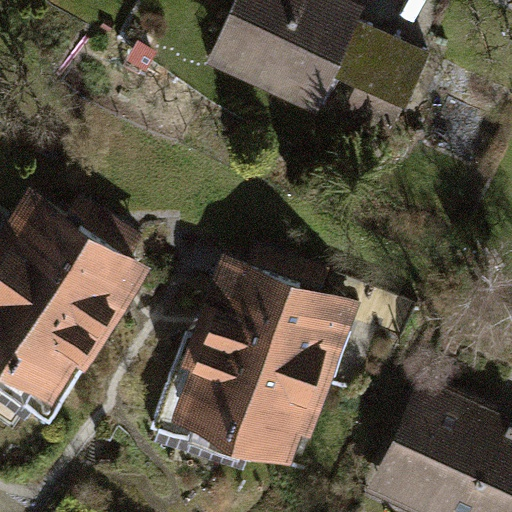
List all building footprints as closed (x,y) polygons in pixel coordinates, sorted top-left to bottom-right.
[(357,0),(229,0),(205,52),(316,105),(364,3),(357,0)] [(431,50),(372,23),(347,76),(406,103),(431,50)] [(22,170),(0,202),(0,408),(17,421),(33,397),(53,411),(94,351),(81,342),(143,254),(22,170)] [(220,233),(141,418),(243,461),(253,437),(291,453),(359,292),(220,233)] [(511,511),(511,411),(421,370),(366,487),(419,511),(511,511)]
